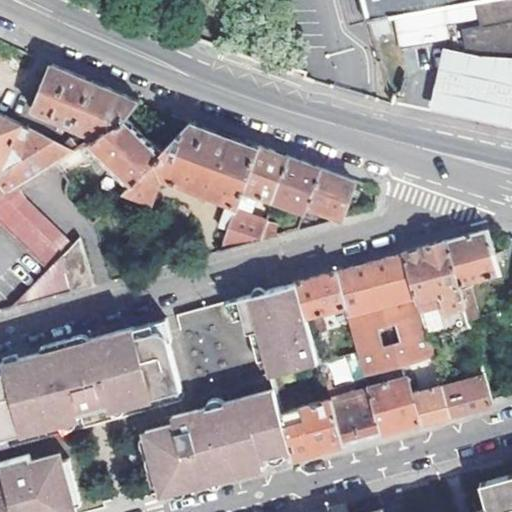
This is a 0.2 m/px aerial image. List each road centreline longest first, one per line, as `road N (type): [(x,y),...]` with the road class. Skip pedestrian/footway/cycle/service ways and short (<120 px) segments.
road 1 (residential): [(0,336),(407,219),(424,205),(432,178),(451,166)]
road 2 (secondary): [(451,166),(245,95),(13,0)]
road 3 (residential): [(511,426),(206,511)]
